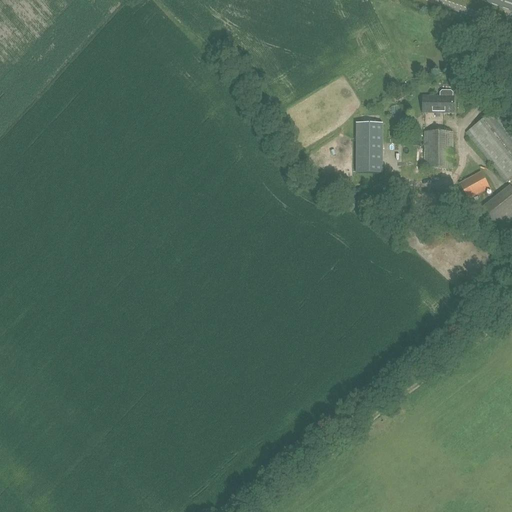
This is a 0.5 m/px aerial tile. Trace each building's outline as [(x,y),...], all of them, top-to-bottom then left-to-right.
[(403,91),(394,95),(397,102),(406,97),(403,91)] [(439,93),(439,98),(423,98),(423,113),(453,113),(453,98),(452,98),(452,93),(450,91),(441,91),(439,93)] [(467,133),(506,183),(511,178),(511,123),(500,108),(467,133)] [(383,124),(357,124),(356,174),(382,174),(383,124)] [(425,133),(424,169),(453,169),(453,133),(425,133)] [(481,173),(459,185),(468,201),(490,189),(481,173)] [(484,204),(489,210),(511,191),(507,186),(484,204)] [(511,192),(487,212),(501,231),(511,222),(511,192)]
